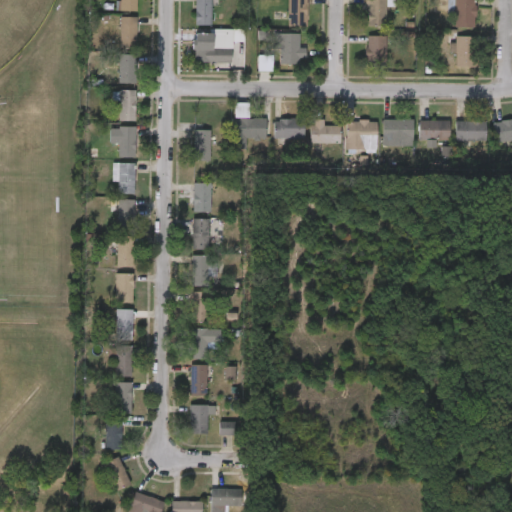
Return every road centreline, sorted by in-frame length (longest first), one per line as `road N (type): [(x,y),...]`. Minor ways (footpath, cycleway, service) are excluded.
road 1 (residential): [(168,0),(161,460)]
road 2 (residential): [(167,88),(511,91)]
